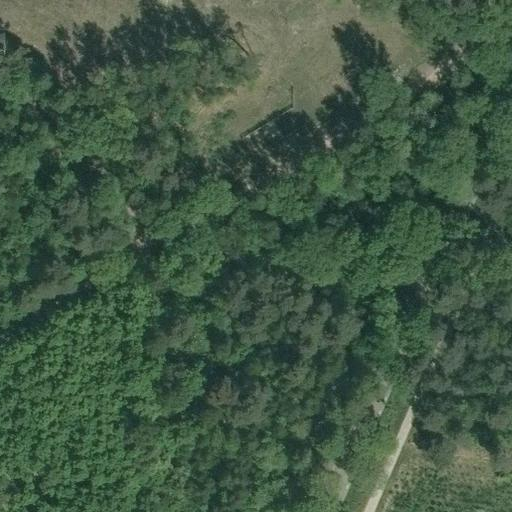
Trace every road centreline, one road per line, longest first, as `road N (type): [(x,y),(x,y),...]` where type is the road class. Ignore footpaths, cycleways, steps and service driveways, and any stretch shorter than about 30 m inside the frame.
road 1 (tertiary): [(329,511),(511,87)]
road 2 (track): [(511,28),(152,241)]
road 3 (track): [(145,230),(56,111),(0,98)]
road 4 (track): [(136,251),(0,331)]
